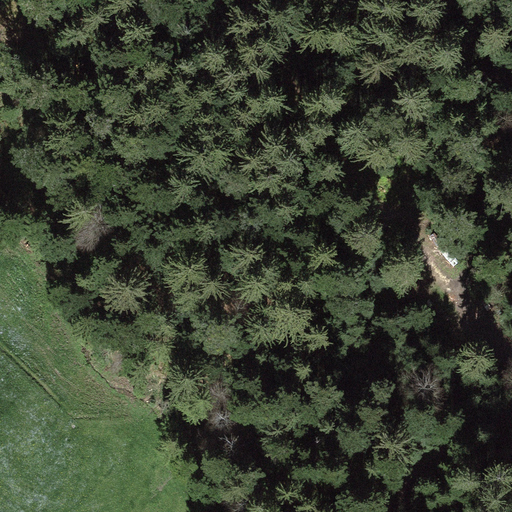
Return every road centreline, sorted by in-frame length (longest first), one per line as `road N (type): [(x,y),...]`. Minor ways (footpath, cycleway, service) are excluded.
road 1 (track): [(511,206),(478,289),(511,365)]
road 2 (track): [(511,412),(433,463),(385,511)]
